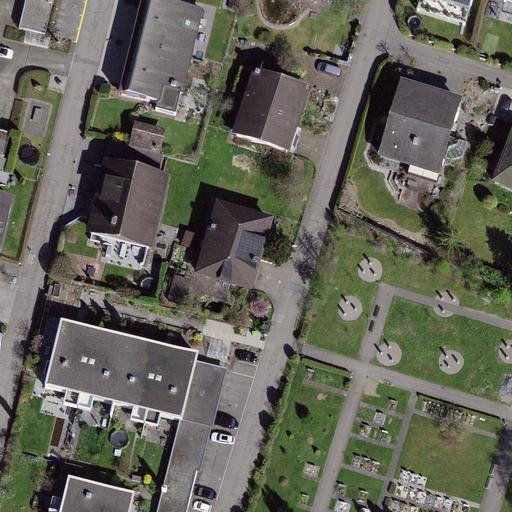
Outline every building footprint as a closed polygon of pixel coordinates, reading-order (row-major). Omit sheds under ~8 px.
[(26,0),(20,28),(28,30),(45,34),(53,2),(51,0),(26,0)] [(207,7),(179,0),(152,0),(141,43),(128,92),(159,100),(157,107),(176,111),(181,93),(184,94),(207,7)] [(476,0),(422,0),(421,5),(470,19),(476,0)] [(308,92),(254,76),(236,136),(290,152),(294,139),(308,92)] [(462,106),(401,86),(379,153),(441,173),(462,106)] [(511,133),(494,183),(511,189),(511,133)] [(169,179),(104,164),(86,246),(150,261),(169,179)] [(271,218),(215,202),(195,274),(251,290),(271,218)] [(0,261),(15,207),(0,203),(0,261)] [(200,351),(57,316),(41,383),(183,418),(197,362),(200,351)] [(227,370),(197,362),(183,418),(159,511),(186,511),(198,471),(201,471),(227,370)] [(131,511),(136,493),(69,476),(60,511),(131,511)]
